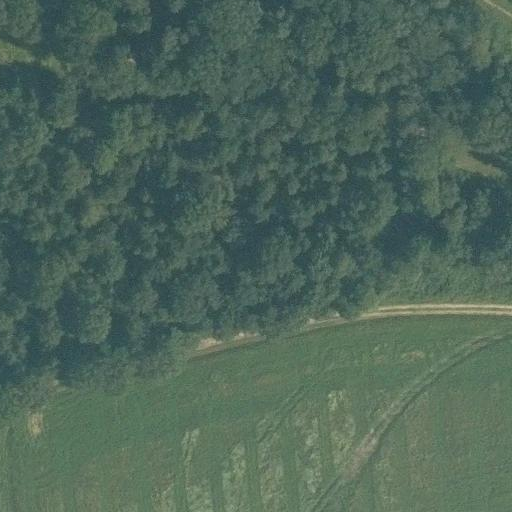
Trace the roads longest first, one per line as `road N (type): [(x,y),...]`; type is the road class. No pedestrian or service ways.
road 1 (track): [(11,511),(6,404),(28,374),(307,314),(394,302),(511,304)]
road 2 (track): [(0,14),(209,63),(318,108),(511,157)]
